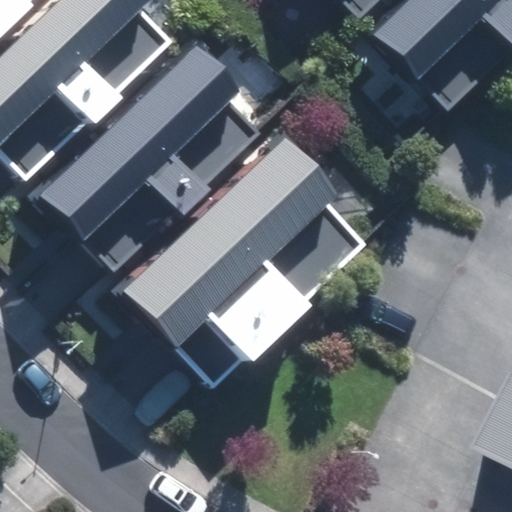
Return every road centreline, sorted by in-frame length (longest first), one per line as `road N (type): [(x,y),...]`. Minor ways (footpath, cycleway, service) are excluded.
road 1 (residential): [(382,511),(511,275)]
road 2 (residential): [(0,373),(159,511)]
